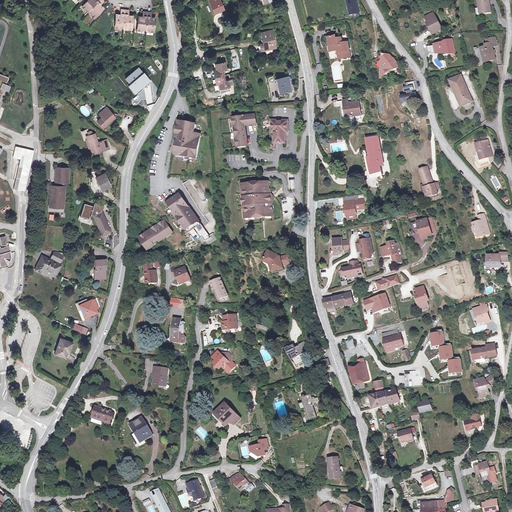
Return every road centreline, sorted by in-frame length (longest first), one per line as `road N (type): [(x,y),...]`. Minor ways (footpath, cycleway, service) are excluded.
road 1 (secondary): [(49,430),(104,329),(120,273),(131,157),(171,80)]
road 2 (tertiary): [(329,340),(310,262),(312,124),(289,0)]
road 3 (unclassified): [(371,0),(421,80),(440,138),(511,219)]
road 4 (residential): [(504,0),(510,25),(499,126),(511,175)]
road 5 (residential): [(173,474),(200,354),(198,315)]
road 6 (residential): [(173,474),(254,467),(329,490)]
road 7 (residential): [(24,498),(94,495),(173,474)]
road 8 (tertiary): [(375,481),(329,340)]
road 9 (residential): [(329,340),(362,335),(384,369),(423,357),(434,374)]
road 10 (residential): [(174,46),(180,19),(193,17),(208,94)]
